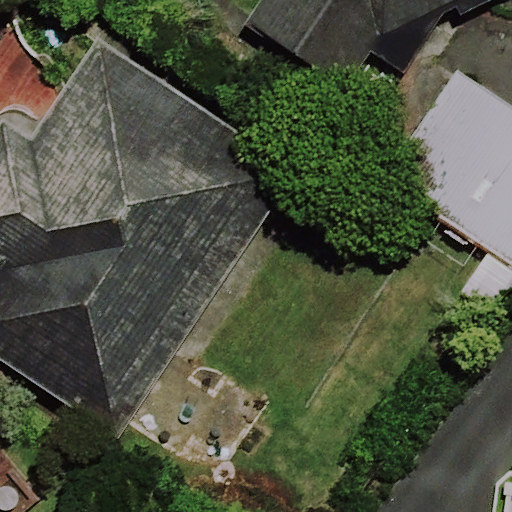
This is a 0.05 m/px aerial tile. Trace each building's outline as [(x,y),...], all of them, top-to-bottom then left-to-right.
[(253,0),(236,30),(348,97),(364,70),(393,87),(436,14),(456,26),(501,0),(253,0)] [(282,183),(85,51),(17,152),(0,140),(0,275),(2,276),(0,279),(0,361),(111,436),(282,183)] [(511,280),(511,123),(451,81),(376,191),(510,284),(511,280)] [(0,511),(53,511),(0,448),(0,511)] [(511,511),(511,493),(482,492),(481,511),(511,511)]
